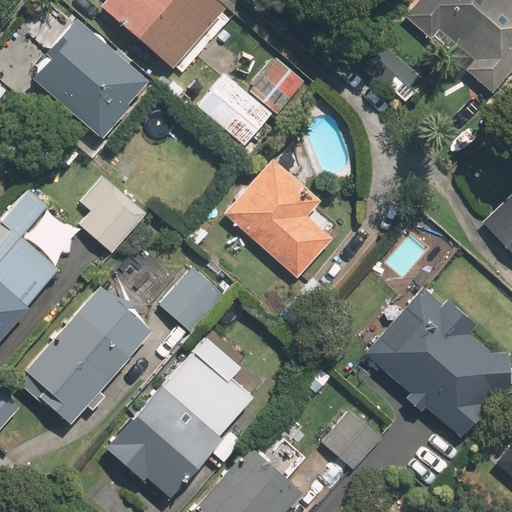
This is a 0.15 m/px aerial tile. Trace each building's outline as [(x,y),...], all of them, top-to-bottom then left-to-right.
[(106,0),(97,12),(171,69),(222,4),(216,0),(106,0)] [(511,66),(511,0),(411,0),(399,13),(485,95),(511,66)] [(151,86),(73,18),(25,72),(102,141),(151,86)] [(425,85),(377,40),(358,60),(407,106),(425,85)] [(311,82),(272,54),(247,89),(286,117),(311,82)] [(265,109),(218,75),(194,108),(241,142),(265,109)] [(143,168),(111,140),(97,156),(129,184),(143,168)] [(338,221),(269,161),(224,213),(292,273),(338,221)] [(97,174),(75,204),(85,211),(74,226),(110,253),(143,207),(97,174)] [(0,215),(0,333),(54,266),(23,240),(52,204),(25,184),(0,215)] [(511,203),(485,228),(511,259),(511,203)] [(220,288),(194,266),(158,311),(185,332),(220,288)] [(146,330),(91,279),(7,369),(62,420),(146,330)] [(455,439),(511,379),(511,366),(493,348),(486,356),(461,332),(468,324),(428,286),(365,351),(405,390),(400,395),(420,414),(425,409),(455,439)] [(218,463),(239,440),(227,429),(253,401),(226,376),(234,366),(201,336),(103,443),(163,498),(206,452),(218,463)] [(0,390),(0,424),(17,405),(0,390)] [(381,437),(348,404),(315,437),(347,470),(381,437)] [(511,435),(493,458),(511,474),(511,435)] [(259,457),(244,444),(187,511),(279,511),(298,489),(285,478),(302,457),(276,436),(259,457)]
